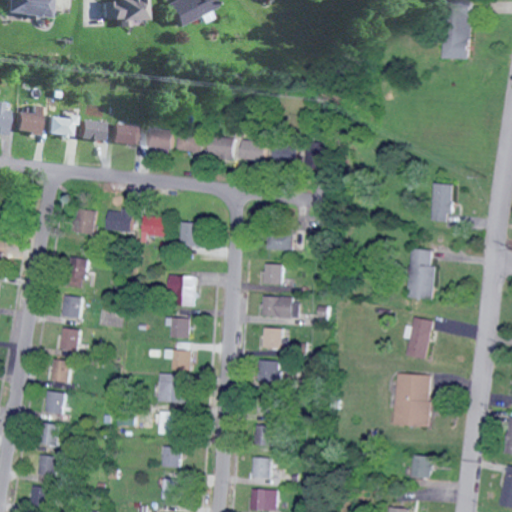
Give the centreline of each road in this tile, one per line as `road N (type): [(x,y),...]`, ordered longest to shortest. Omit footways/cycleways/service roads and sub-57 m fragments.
road 1 (residential): [(511,126),(462,511)]
road 2 (residential): [(0,498),(52,173)]
road 3 (residential): [(214,511),(236,193)]
road 4 (residential): [(308,208),(0,166)]
